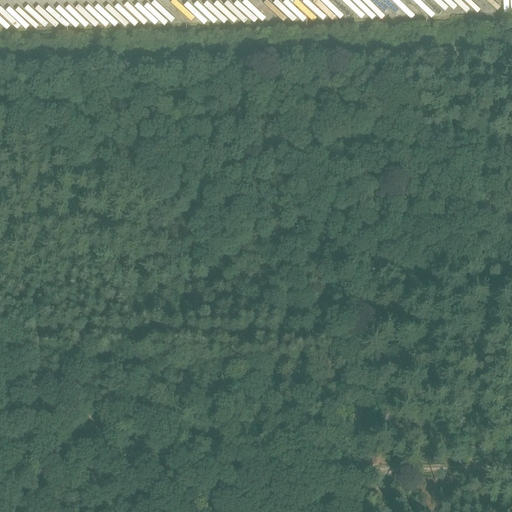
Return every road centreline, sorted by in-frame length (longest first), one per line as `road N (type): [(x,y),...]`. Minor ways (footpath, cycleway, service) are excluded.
road 1 (unclassified): [(348,511),(398,54)]
road 2 (unclassified): [(0,67),(398,54)]
